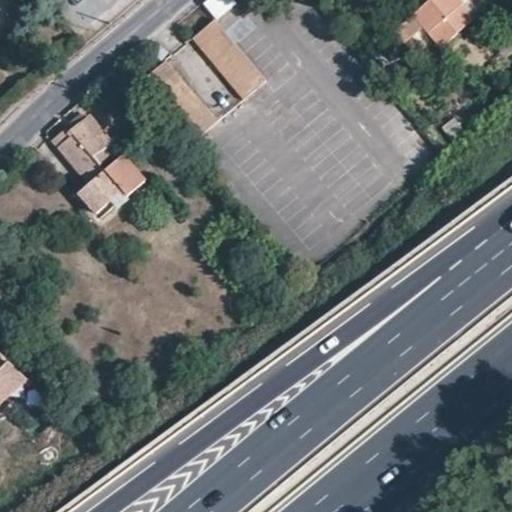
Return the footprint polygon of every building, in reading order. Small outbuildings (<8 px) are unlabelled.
[(215,20),(236,4),(233,0),(206,0),(202,3),(215,20)] [(423,0),(395,26),(406,40),(425,24),(443,45),(475,17),(460,0),(423,0)] [(199,34),(249,97),(268,81),(218,19),(199,34)] [(145,79),(195,141),(218,122),(166,60),(145,79)] [(87,119),(80,111),(65,124),(66,126),(71,131),(87,119)] [(88,183),(103,171),(97,164),(115,149),(89,117),(87,119),(71,131),(66,126),(52,137),(88,183)] [(88,183),(79,190),(100,216),(101,217),(143,182),(121,155),(103,171),(88,183)] [(0,353),(0,401),(26,378),(0,353)]
